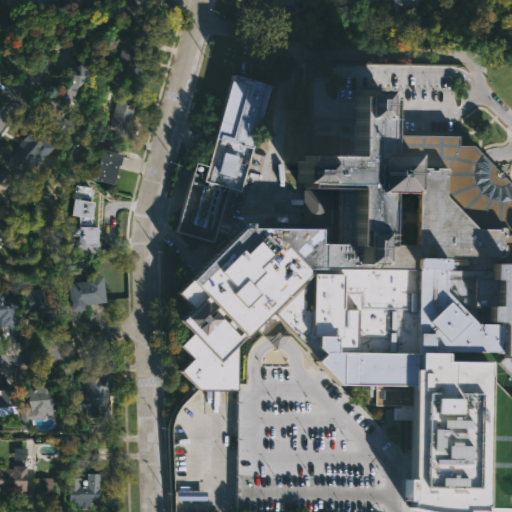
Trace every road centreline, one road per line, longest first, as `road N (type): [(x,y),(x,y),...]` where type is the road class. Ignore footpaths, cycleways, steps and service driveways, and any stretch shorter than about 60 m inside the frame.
road 1 (tertiary): [(152,511),(147,230),(192,36),(210,0)]
road 2 (residential): [(0,122),(90,28),(148,0),(209,2)]
road 3 (residential): [(148,321),(54,353),(0,359)]
